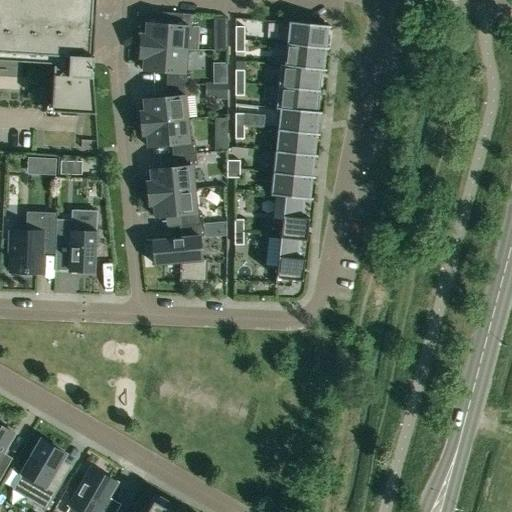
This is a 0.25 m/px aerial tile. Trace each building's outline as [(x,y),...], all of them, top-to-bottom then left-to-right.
[(0,0),(0,59),(55,63),(54,67),(42,66),(42,67),(53,68),(51,111),(95,113),(92,76),(91,76),(92,69),(93,53),(82,52),(85,0),(0,0)] [(145,23),(145,29),(141,28),(139,46),(187,50),(188,27),(192,27),(193,27),(193,26),(193,16),(194,16),(194,15),(193,15),(183,14),(182,14),(172,13),(171,13),(170,25),(145,23)] [(325,47),(327,27),(329,28),(329,26),(288,22),(286,44),(326,48),(326,47),(325,47)] [(234,39),(243,39),(243,26),(234,26),(234,39)] [(243,39),(234,39),(234,52),(243,52),(243,39)] [(322,69),(325,49),(326,49),(326,48),(286,44),(284,64),(280,64),(280,65),(324,70),(324,69),(322,69)] [(142,65),(142,70),(166,72),(166,85),(190,84),(190,73),(186,73),(187,50),(139,46),(138,64),(142,65)] [(316,90),(318,70),(324,71),(324,70),(280,65),(277,86),(318,91),(318,90),(316,90)] [(234,83),(243,83),(243,70),(234,70),(234,83)] [(243,83),(234,83),(234,95),(243,95),(243,83)] [(142,100),(143,105),(138,105),(140,123),(187,119),(185,96),(189,95),(190,84),(166,85),(166,97),(142,100)] [(206,96),(228,96),(228,84),(206,84),(206,96)] [(314,111),(316,92),(318,92),(318,91),(277,86),(275,108),(319,113),(319,112),(314,111)] [(315,133),(318,113),(319,114),(319,113),(275,108),(275,109),(279,109),(277,130),(317,134),(317,133),(315,133)] [(234,126),(243,126),(243,113),(234,113),(234,126)] [(146,141),(147,147),(171,144),(172,156),(195,154),(194,142),(189,142),(187,119),(140,123),(142,142),(146,141)] [(243,126),(234,126),(234,138),(243,138),(243,126)] [(315,155),(313,155),(315,135),(317,135),(317,134),(277,130),(274,152),(315,156),(315,155)] [(214,134),(214,151),(227,151),(227,134),(214,134)] [(311,176),(313,156),(315,157),(315,156),(274,152),(272,173),(312,177),(313,176),(311,176)] [(149,170),(150,175),(145,176),(147,194),(194,189),(192,166),(196,165),(195,154),(172,156),(173,167),(149,170)] [(42,173),(54,174),(55,159),(42,158),(42,173)] [(226,160),(226,169),(239,169),(239,161),(226,160)] [(239,178),(239,169),(226,169),(226,178),(239,178)] [(272,173),(270,195),(310,199),(310,198),(308,198),(311,178),(312,178),(312,177),(272,173)] [(178,214),(179,226),(202,224),(201,212),(196,212),(194,189),(147,194),(149,212),(153,211),(154,217),(178,214)] [(283,197),(279,236),(306,239),(308,218),(302,218),(304,199),(310,200),(310,199),(270,195),(283,197)] [(56,213),(26,212),(25,231),(7,230),(6,255),(10,255),(10,272),(41,273),(42,245),(55,246),(56,223),(56,213)] [(234,232),(243,232),(242,220),(234,220),(234,232)] [(180,238),(152,240),(154,265),(180,262),(180,270),(179,269),(179,272),(179,279),(179,281),(183,281),(185,281),(189,281),(189,282),(190,282),(190,281),(194,281),(194,282),(195,282),(200,282),(201,282),(204,282),(206,282),(206,280),(205,280),(206,259),(201,259),(198,236),(203,236),(203,238),(226,236),(226,221),(202,224),(179,226),(180,238)] [(69,266),(69,270),(95,271),(96,233),(96,225),(56,223),(55,246),(54,271),(56,271),(56,265),(69,266)] [(177,223),(143,228),(145,239),(179,233),(177,223)] [(243,232),(234,232),(234,245),(243,245),(243,232)] [(290,287),(290,280),(301,281),(304,259),(297,258),(299,240),(306,240),(306,239),(279,236),(274,286),(290,287)] [(0,477),(8,464),(0,459),(0,453),(12,432),(0,425),(0,477)] [(40,441),(21,475),(34,482),(25,498),(46,510),(62,483),(51,477),(64,454),(40,441)] [(109,511),(102,508),(108,497),(116,483),(90,468),(68,505),(70,506),(80,511),(109,511)] [(187,511),(186,511),(185,511),(181,511),(155,497),(146,511),(187,511)]
